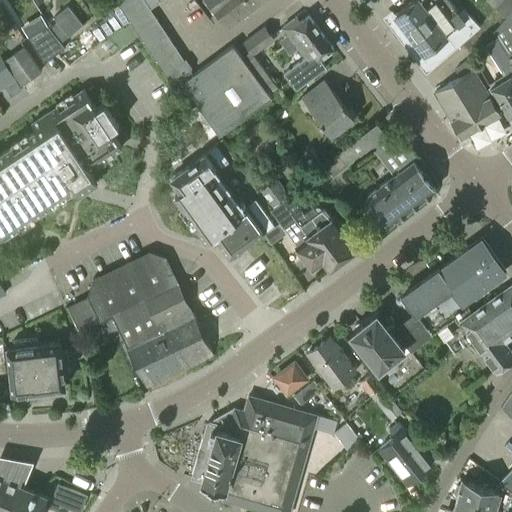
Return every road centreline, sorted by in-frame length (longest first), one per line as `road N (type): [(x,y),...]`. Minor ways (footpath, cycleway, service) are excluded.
road 1 (residential): [(269,342),(479,185)]
road 2 (tertiary): [(479,185),(331,0)]
road 3 (residential): [(137,224),(157,242),(201,259),(269,342)]
road 4 (residential): [(426,511),(511,360)]
road 5 (residential): [(120,424),(189,397),(269,342)]
road 6 (residential): [(0,435),(120,424)]
